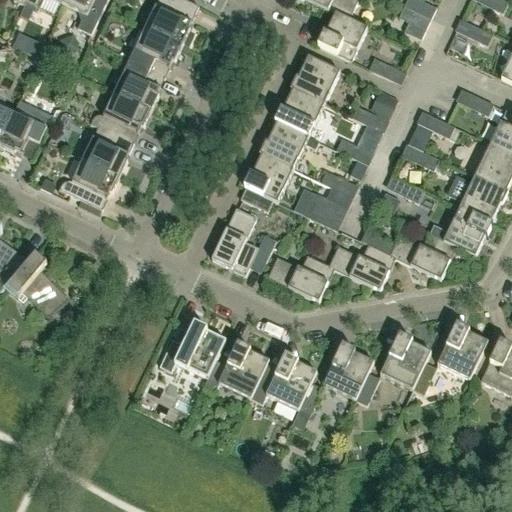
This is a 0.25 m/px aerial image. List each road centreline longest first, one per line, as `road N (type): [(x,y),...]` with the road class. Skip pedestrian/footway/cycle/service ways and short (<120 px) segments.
road 1 (residential): [(194,287),(292,328),(482,294),(511,251)]
road 2 (residential): [(194,287),(299,53),(244,26)]
road 3 (residential): [(140,260),(244,26)]
road 4 (residential): [(0,193),(140,260)]
